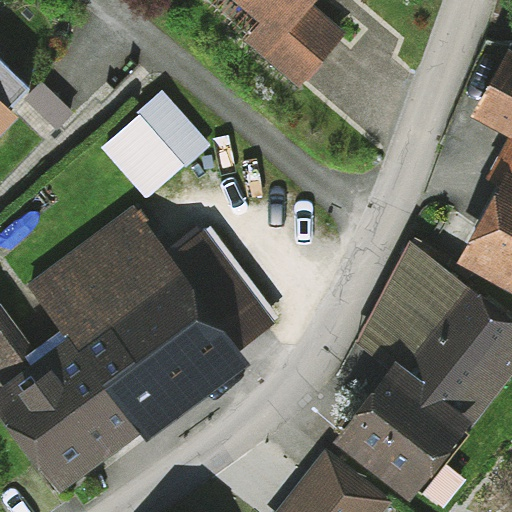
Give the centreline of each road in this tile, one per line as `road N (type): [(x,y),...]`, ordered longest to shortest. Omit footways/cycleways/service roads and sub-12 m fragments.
road 1 (residential): [(384,222),(324,343),(275,401),(124,511)]
road 2 (residential): [(102,0),(303,169),(384,222)]
road 3 (residential): [(468,0),(384,222)]
